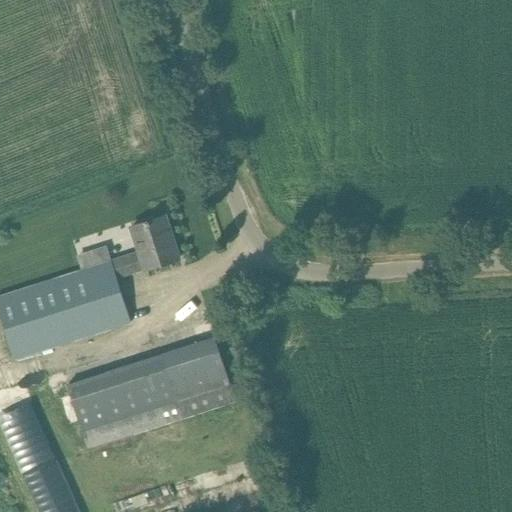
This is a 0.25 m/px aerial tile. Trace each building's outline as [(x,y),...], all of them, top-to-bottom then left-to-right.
[(129,228),(137,252),(143,270),(145,269),(145,270),(178,260),(164,216),(129,228)] [(137,252),(0,296),(0,305),(17,359),(130,323),(116,279),(143,270),(137,252)] [(196,344),(67,386),(82,431),(177,401),(183,418),(235,401),(215,338),(196,344)] [(99,354),(131,348),(130,340),(68,351),(73,374),(102,369),(99,354)] [(40,511),(79,511),(37,401),(2,414),(40,511)]
